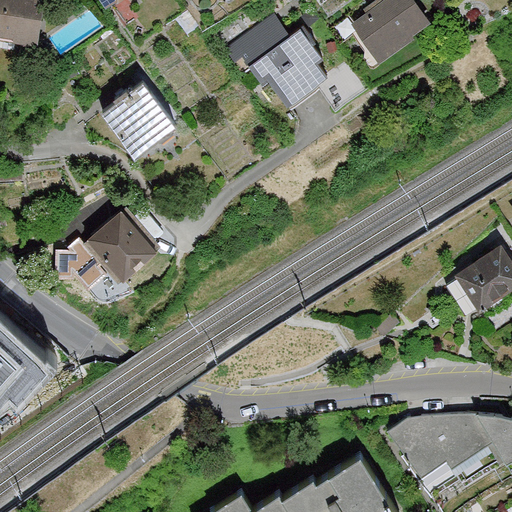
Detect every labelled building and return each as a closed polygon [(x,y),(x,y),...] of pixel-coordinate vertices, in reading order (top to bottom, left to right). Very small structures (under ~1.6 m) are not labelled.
[(0,0),(0,32),(35,38),(39,0),(0,0)] [(412,0),(381,0),(348,20),(373,62),(429,28),(412,0)] [(294,99),(328,75),(315,58),(322,54),(301,23),(289,31),(274,11),(225,47),(243,72),(251,67),(261,79),(267,76),(287,104),(294,99)] [(177,121),(143,76),(101,109),(135,152),(177,121)] [(117,205),(79,240),(116,281),(154,247),(117,205)] [(444,273),(471,314),(511,287),(511,257),(499,238),(444,273)] [(0,414),(8,405),(16,412),(51,373),(0,327),(0,414)] [(407,416),(387,434),(422,473),(443,459),(448,466),(487,445),(500,458),(511,450),(511,415),(477,412),(407,416)] [(197,511),(395,511),(355,451),(309,480),(305,474),(275,495),(271,489),(248,504),(236,487),(197,511)]
